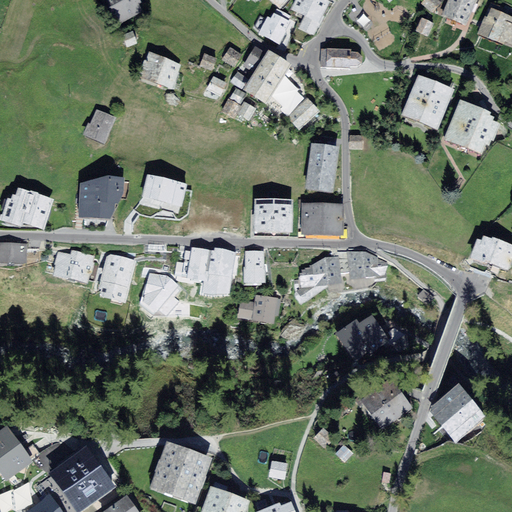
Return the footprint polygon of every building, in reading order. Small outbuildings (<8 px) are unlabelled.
[(138,0),(103,0),(115,22),(142,9),(138,0)] [(269,0),(281,10),(288,0),(269,0)] [(329,3),(321,0),(298,0),(293,14),(303,19),(298,30),(313,37),(329,3)] [(436,0),(418,0),(417,1),(428,11),(438,1),(436,0)] [(473,0),(444,0),(438,15),(464,25),(473,0)] [(511,9),(486,0),(475,33),(511,46),(511,9)] [(276,12),(264,36),(285,46),(297,21),(276,12)] [(432,23),(418,16),(411,30),(425,37),(432,23)] [(132,32),(121,36),(125,49),(136,45),(132,32)] [(229,48),(221,61),(233,68),(241,56),(229,48)] [(253,75),(244,89),(269,104),(290,69),(256,48),(244,68),(253,75)] [(350,48),(321,48),(320,57),(320,67),(350,68),(350,66),(354,66),(359,65),(363,63),(363,58),(363,55),(361,53),(359,51),(355,51),(350,51),(350,48)] [(147,53),(137,81),(172,93),(182,66),(147,53)] [(205,55),(199,66),(212,72),(217,60),(205,55)] [(248,80),(239,73),(232,82),(241,89),(248,80)] [(414,74),(396,114),(433,130),(450,89),(414,74)] [(212,76),(205,89),(219,96),(226,83),(212,76)] [(247,96),(236,89),(230,100),(240,106),(247,96)] [(287,119),(300,132),(322,112),(310,98),(287,119)] [(500,116),(456,98),(438,141),(482,159),(500,116)] [(241,108),(228,100),(221,112),(234,120),(241,108)] [(245,104),(238,116),(248,122),(255,110),(245,104)] [(97,110),(85,138),(107,147),(119,118),(97,110)] [(364,137),(353,137),(352,148),(363,149),(364,137)] [(337,148),(310,146),(305,189),(332,192),(337,148)] [(102,174),(75,182),(72,218),(114,222),(117,186),(102,174)] [(14,176),(1,210),(19,216),(32,183),(14,176)] [(180,212),(185,189),(144,181),(140,204),(180,212)] [(55,191),(32,183),(19,216),(42,225),(55,191)] [(294,196),(255,194),(254,230),(292,231),(294,196)] [(340,204),(300,202),(298,232),(338,235),(340,204)] [(470,257),(508,270),(511,259),(511,245),(483,236),(481,241),(478,240),(470,257)] [(27,247),(0,245),(0,266),(25,268),(27,247)] [(228,302),(234,255),(187,248),(182,282),(201,285),(199,298),(228,302)] [(86,286),(93,258),(55,250),(54,277),(86,286)] [(264,252),(243,252),(241,285),(263,286),(264,252)] [(363,253),(349,254),(351,283),(386,280),(385,261),(363,253)] [(134,262),(106,256),(96,297),(124,303),(134,262)] [(341,285),(338,259),(322,261),(301,276),(302,289),(341,285)] [(274,325),(278,301),(257,298),(256,303),(241,301),(238,320),(274,325)] [(370,316),(337,337),(356,366),(389,345),(370,316)] [(389,376),(359,399),(381,428),(411,404),(389,376)] [(426,410),(453,442),(481,418),(454,386),(426,410)] [(319,429),(309,438),(321,449),(330,440),(319,429)] [(0,436),(0,478),(4,484),(32,463),(8,431),(0,436)] [(326,448),(341,462),(352,451),(337,437),(326,448)] [(209,462),(161,444),(145,488),(192,505),(209,462)] [(82,450),(47,479),(73,511),(90,511),(116,491),(82,450)] [(285,461),(268,459),(265,477),(282,479),(285,461)] [(389,471),(380,470),(379,481),(388,482),(389,471)] [(245,511),(251,496),(210,482),(199,511),(245,511)] [(21,511),(59,511),(48,494),(21,511)] [(290,511),(283,497),(249,511),(290,511)] [(131,511),(123,500),(106,511),(131,511)]
